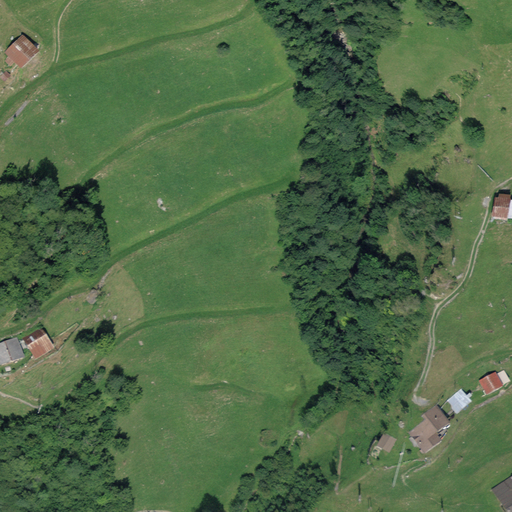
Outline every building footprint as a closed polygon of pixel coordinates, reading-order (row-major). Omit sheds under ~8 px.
[(41,51),(23,34),(5,52),(9,57),(5,61),(10,66),(14,63),(22,70),(41,51)] [(511,197),(498,195),(495,216),(509,218),(511,197)] [(40,326),(22,338),(36,359),(54,347),(40,326)] [(17,337),(0,342),(0,364),(24,356),(17,337)] [(495,375),(481,381),(487,392),(500,386),(495,375)] [(468,401),(461,392),(449,402),(456,410),(468,401)] [(427,422),(434,431),(446,421),(436,408),(424,418),(427,422)] [(440,438),(434,431),(427,422),(412,433),(425,450),(440,438)] [(384,434),(378,445),(388,451),(394,440),(384,434)] [(511,482),(499,491),(511,510),(511,482)]
